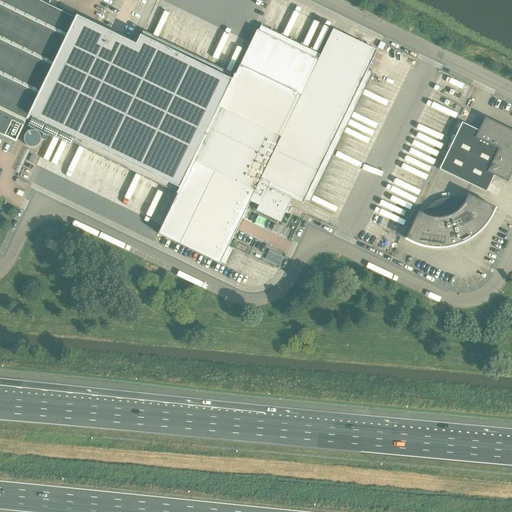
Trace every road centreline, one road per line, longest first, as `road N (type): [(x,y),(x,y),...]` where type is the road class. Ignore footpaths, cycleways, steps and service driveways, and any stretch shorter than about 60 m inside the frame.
road 1 (unclassified): [(511,251),(492,291),(460,303),(328,241),(303,253),(282,290),(254,300),(52,209),(31,218),(0,271)]
road 2 (motorway): [(511,450),(0,406)]
road 3 (unclassified): [(511,95),(318,0)]
road 4 (motorway): [(0,494),(169,511)]
